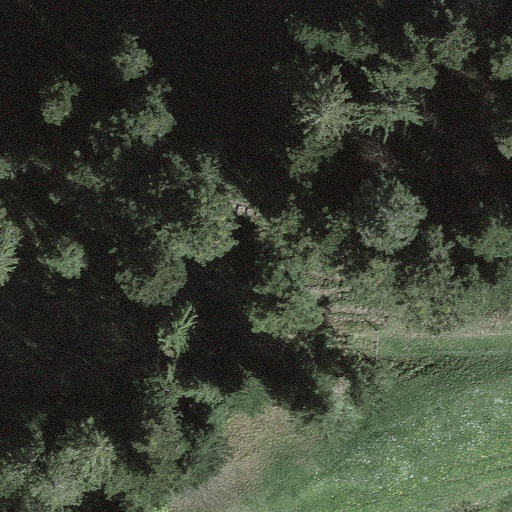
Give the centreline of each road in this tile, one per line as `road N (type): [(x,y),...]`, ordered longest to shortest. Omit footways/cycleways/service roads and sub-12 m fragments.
road 1 (track): [(0,371),(100,358),(511,336)]
road 2 (track): [(169,0),(206,29),(349,49),(429,41),(510,0)]
